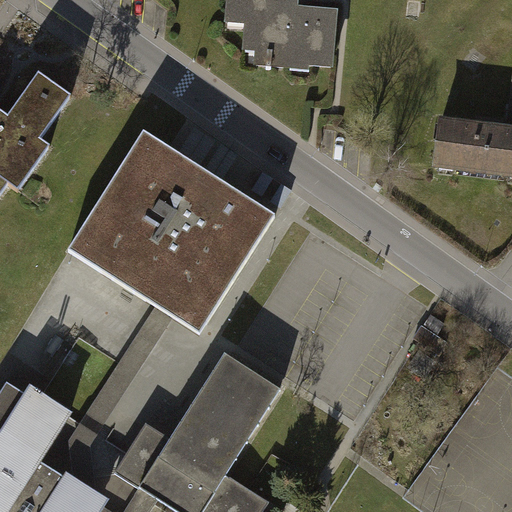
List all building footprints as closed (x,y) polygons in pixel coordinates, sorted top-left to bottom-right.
[(276,5),(276,0),(230,0),(229,16),(249,17),(246,44),(260,45),(258,65),(291,68),(291,63),(330,66),(334,15),(296,12),(296,7),(276,5)] [(70,100),(36,75),(5,117),(0,113),(0,196),(6,188),(17,196),(51,148),(40,141),(70,100)] [(511,177),(511,131),(440,123),(435,168),(511,177)] [(267,216),(143,139),(74,249),(159,302),(178,314),(198,327),(267,216)] [(70,441),(74,477),(97,493),(92,445),(178,314),(159,302),(70,441)] [(171,439),(140,488),(148,494),(158,500),(175,511),(202,511),(226,475),(282,390),(225,354),(171,439)] [(102,511),(105,508),(109,501),(97,493),(74,477),(66,471),(62,477),(43,463),(73,413),(30,385),(24,393),(6,382),(0,391),(0,511),(102,511)] [(116,474),(140,488),(171,439),(147,425),(116,474)] [(226,475),(202,511),(262,511),(269,502),(226,475)] [(148,494),(140,488),(124,511),(112,511),(105,508),(102,511),(150,511),(158,500),(148,494)]
